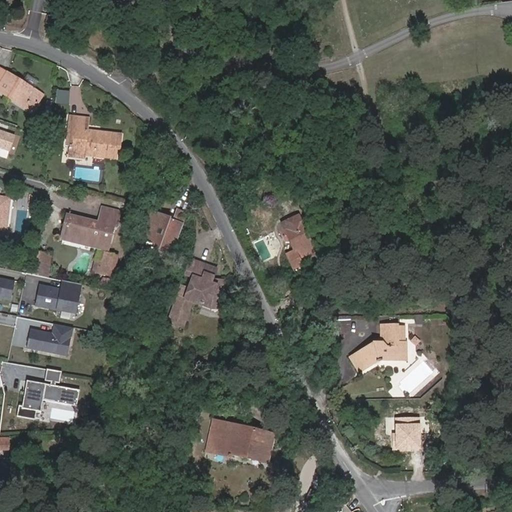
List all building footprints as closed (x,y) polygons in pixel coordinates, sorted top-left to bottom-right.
[(46,32),(55,33),(56,24),(48,23),(46,32)] [(29,100),(37,105),(43,96),(0,69),(0,92),(25,108),(29,100)] [(57,101),(69,102),(70,90),(58,89),(57,101)] [(32,113),(37,105),(29,100),(25,108),(32,113)] [(88,119),(72,118),(69,146),(71,146),(70,157),(85,159),(85,155),(115,158),(116,149),(119,149),(121,136),(87,132),(88,119)] [(0,127),(0,154),(10,157),(17,133),(0,127)] [(0,237),(2,238),(2,235),(5,235),(8,204),(4,203),(5,199),(0,198),(0,237)] [(313,205),(313,221),(321,221),(321,207),(313,205)] [(91,224),(92,221),(68,215),(63,235),(87,240),(86,245),(107,250),(113,227),(117,227),(121,212),(103,208),(99,223),(98,226),(91,224)] [(149,211),(147,218),(154,221),(157,214),(149,211)] [(154,221),(147,218),(143,229),(144,230),(140,240),(160,248),(159,250),(169,254),(172,246),(174,247),(185,216),(176,212),(173,221),(157,214),(154,221)] [(298,259),(315,251),(299,216),(282,224),(298,259)] [(87,240),(63,235),(62,240),(86,245),(87,240)] [(48,278),(52,254),(35,252),(32,275),(48,278)] [(114,276),(119,256),(106,253),(104,253),(99,272),(114,276)] [(222,307),(225,280),(219,280),(219,281),(213,279),(218,268),(192,258),(187,273),(195,277),(191,288),(182,285),(179,295),(181,296),(180,299),(178,298),(169,323),(180,327),(184,316),(187,318),(193,301),(204,305),(205,303),(213,306),(222,307)] [(17,282),(0,277),(0,300),(12,303),(17,282)] [(62,290),(39,286),(35,307),(77,315),(83,285),(64,281),(62,290)] [(328,322),(328,332),(336,331),(336,322),(328,322)] [(391,325),(392,359),(396,359),(401,353),(406,353),(405,342),(397,342),(396,324),(391,325)] [(405,342),(404,324),(396,324),(397,342),(405,342)] [(54,334),(31,329),(27,350),(69,359),(75,328),(56,325),(54,334)] [(382,359),(392,359),(391,325),(381,325),(381,339),(381,343),(375,343),(351,357),(360,372),(376,362),(379,362),(382,359)] [(78,407),(81,391),(56,387),(57,383),(61,384),(63,373),(48,370),(46,381),(52,382),(52,386),(28,382),(24,407),(20,406),(18,417),(36,421),(38,412),(42,413),(44,401),(78,407)] [(207,452),(217,454),(221,438),(216,436),(219,422),(214,421),(207,452)] [(274,435),(272,435),(259,432),(261,428),(255,426),(254,429),(240,426),(240,427),(239,431),(231,430),(232,426),(219,422),(216,436),(221,438),(217,454),(231,458),(232,452),(258,459),(257,462),(267,464),(272,441),(274,435)] [(0,451),(9,451),(8,439),(0,439),(0,451)]
